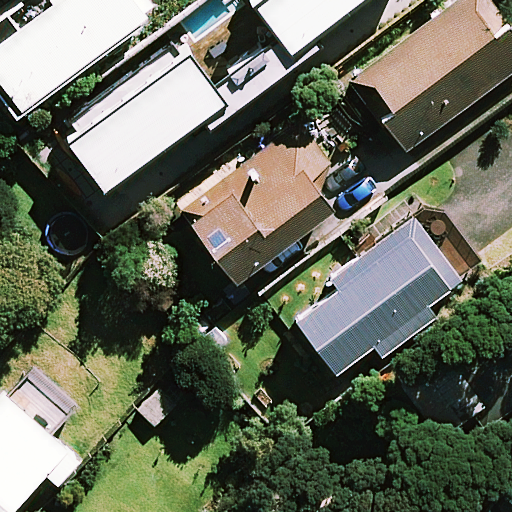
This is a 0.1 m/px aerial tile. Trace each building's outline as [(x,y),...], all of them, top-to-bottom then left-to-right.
[(149,7),(144,0),(22,0),(0,17),(0,85),(16,107),(149,7)] [(207,52),(84,141),(127,200),(222,130),(229,140),(345,56),(338,47),(402,0),(250,0),(285,46),(231,85),(207,52)] [(511,66),(511,27),(491,0),(453,0),(352,75),(405,146),(511,66)] [(320,171),(332,162),(300,119),(184,204),(234,272),(338,196),(320,171)] [(460,272),(413,210),(332,271),(340,280),(296,313),(335,366),(373,338),(381,349),(432,310),(424,299),(460,272)] [(434,344),(399,373),(438,419),(472,390),(434,344)] [(69,404),(37,377),(19,397),(5,385),(0,390),(0,511),(3,511),(45,465),(60,479),(82,455),(49,427),(69,404)] [(511,511),(511,476),(468,509),(469,511),(511,511)]
